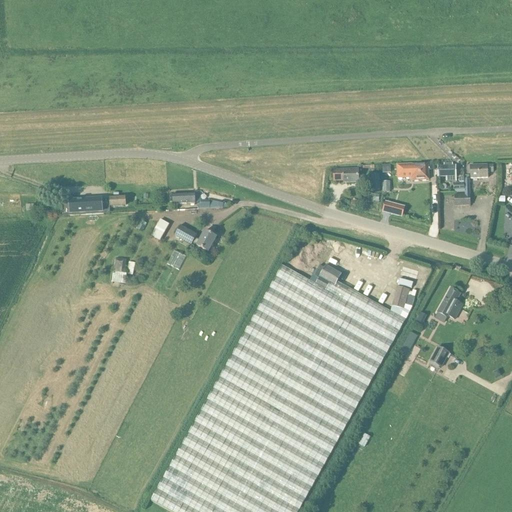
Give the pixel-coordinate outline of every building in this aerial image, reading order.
[(401,174),(406,174),(412,173),(412,181),(429,180),(428,170),(430,170),(430,164),(401,165),(401,174)] [(391,165),(381,165),(381,174),(391,173),(391,165)] [(488,178),(487,173),(493,172),(493,166),(487,166),(487,165),(470,166),(471,179),(488,178)] [(447,179),(456,179),(455,166),(438,166),(438,177),(447,177),(447,179)] [(349,170),(343,170),(343,167),(334,168),(334,171),(334,181),(344,181),(344,183),(358,182),(358,170),(349,170)] [(470,191),(470,189),(469,179),(464,179),(465,185),(464,185),(464,189),(465,189),(465,195),(455,195),(455,206),(470,206),(469,197),(469,195),(470,195),(470,191)] [(383,188),(383,206),(393,206),(393,188),(383,188)] [(195,204),(194,193),(173,194),(173,205),(195,204)] [(127,197),(110,197),(110,206),(127,206),(127,197)] [(101,199),(73,200),(74,214),(101,213),(102,213),(102,209),(101,198),(101,199)] [(219,203),(210,201),(201,201),(201,209),(220,209),(219,203)] [(169,225),(160,220),(151,236),(160,241),(169,225)] [(146,224),(141,221),(137,229),(142,232),(146,224)] [(210,253),(214,246),(212,246),(217,238),(205,231),(200,241),(195,239),(197,236),(180,226),(175,236),(192,245),(193,244),(197,246),(197,247),(208,253),(209,252),(210,253)] [(174,252),(167,265),(179,271),(186,258),(174,252)] [(137,257),(129,256),(126,274),(133,276),(137,257)] [(115,259),(114,270),(114,272),(113,272),(112,283),(126,285),(127,274),(125,274),(126,261),(115,259)] [(277,275),(148,500),(169,511),(298,511),(363,396),(387,355),(400,329),(405,321),(390,312),(337,282),(341,275),(326,266),(315,285),(282,266),(277,275)] [(400,277),(398,285),(414,289),(416,282),(400,277)] [(392,306),(390,312),(405,321),(412,308),(415,299),(407,297),(409,290),(397,287),(392,306)] [(451,289),(438,313),(454,322),(463,306),(456,302),(461,295),(451,289)] [(414,324),(416,326),(420,328),(425,318),(421,316),(419,315),(414,324)] [(397,351),(407,356),(418,336),(408,331),(397,351)] [(441,369),(449,355),(450,354),(438,347),(430,362),(441,369)] [(364,434),(358,444),(365,448),(370,437),(364,434)]
